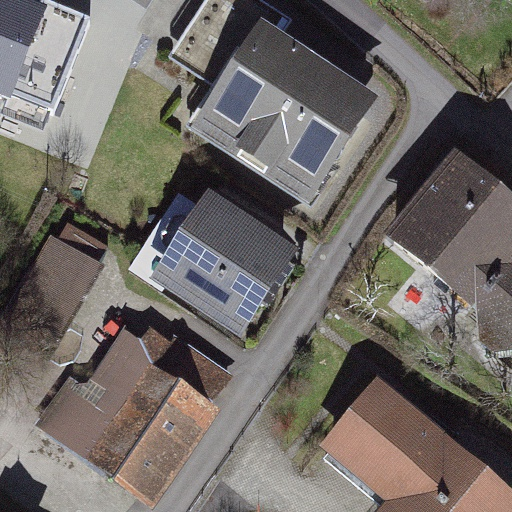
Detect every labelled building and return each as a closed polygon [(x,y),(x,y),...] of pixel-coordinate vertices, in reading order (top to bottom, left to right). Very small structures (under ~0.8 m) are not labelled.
[(0,0),(0,92),(50,111),(86,15),(44,0),(0,0)] [(235,109),(210,149),(325,220),(392,112),(295,52),(304,38),(243,0),(230,0),(183,77),(235,109)] [(511,208),(479,182),(411,264),(511,347),(511,208)] [(315,266),(227,210),(168,302),(256,358),(315,266)] [(115,290),(59,250),(0,332),(0,336),(54,375),(115,290)] [(47,436),(157,511),(167,511),(245,398),(162,341),(151,357),(133,345),(100,393),(118,405),(107,421),(73,398),(47,436)] [(511,511),(511,492),(399,391),(336,461),(393,511),(511,511)]
